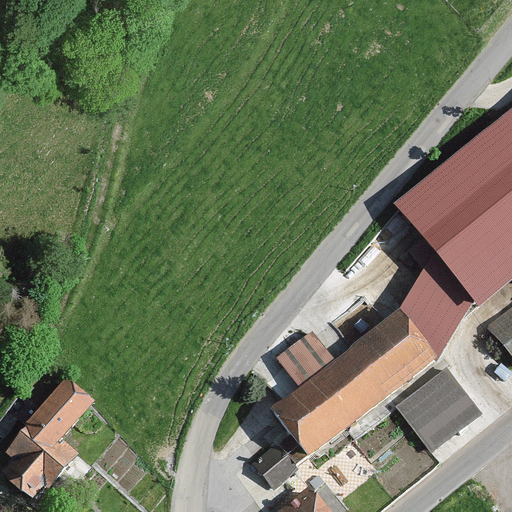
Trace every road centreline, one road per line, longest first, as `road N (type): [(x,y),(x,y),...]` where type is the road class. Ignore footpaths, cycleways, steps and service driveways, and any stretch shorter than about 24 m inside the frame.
road 1 (residential): [(188,511),(192,454),(228,370),(511,30)]
road 2 (track): [(0,394),(66,287),(174,0)]
road 3 (unclassified): [(511,425),(399,511)]
